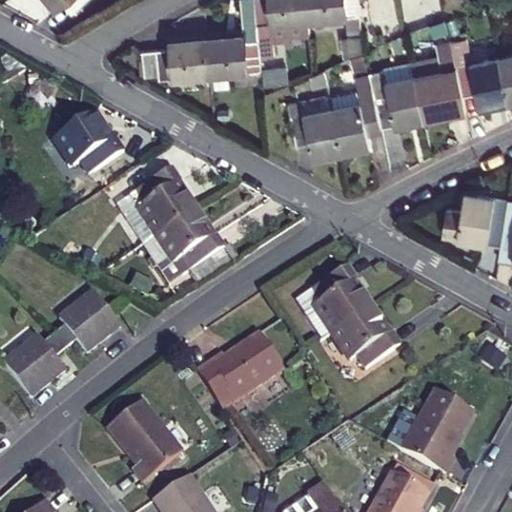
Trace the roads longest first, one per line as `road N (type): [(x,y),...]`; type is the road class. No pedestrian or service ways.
road 1 (residential): [(343,218),(181,323),(38,436)]
road 2 (residential): [(65,62),(343,218)]
road 3 (residential): [(343,218),(511,310)]
road 4 (residential): [(511,134),(343,218)]
road 5 (residential): [(65,62),(169,0)]
